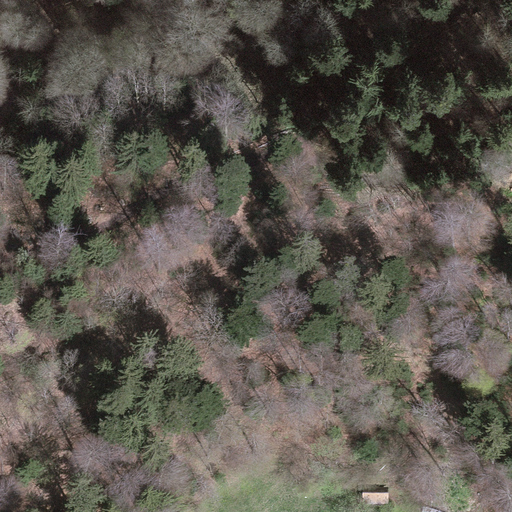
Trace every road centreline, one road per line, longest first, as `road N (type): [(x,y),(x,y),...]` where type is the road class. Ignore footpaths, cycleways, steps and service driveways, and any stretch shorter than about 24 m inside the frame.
road 1 (track): [(0,255),(298,150),(431,179),(511,165)]
road 2 (track): [(464,0),(298,150)]
